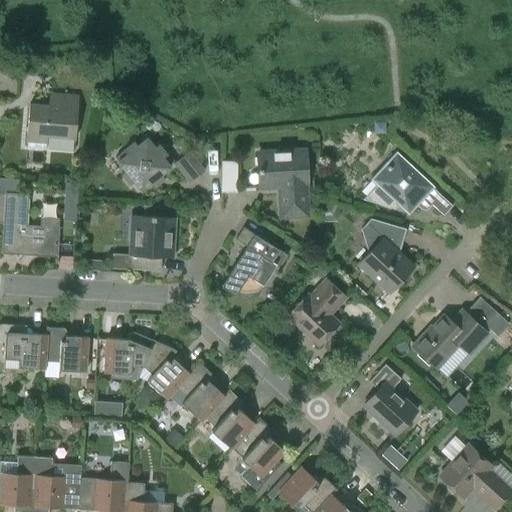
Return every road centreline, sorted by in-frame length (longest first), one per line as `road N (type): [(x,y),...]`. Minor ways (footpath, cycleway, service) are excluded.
road 1 (residential): [(313,412),(481,228)]
road 2 (residential): [(0,285),(188,296)]
road 3 (residential): [(313,412),(188,296)]
road 4 (residential): [(425,511),(313,412)]
